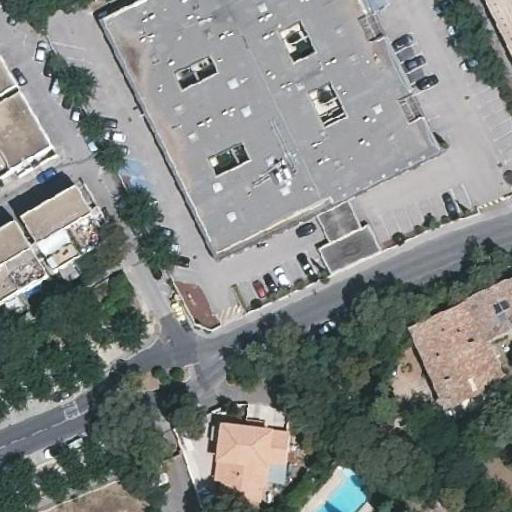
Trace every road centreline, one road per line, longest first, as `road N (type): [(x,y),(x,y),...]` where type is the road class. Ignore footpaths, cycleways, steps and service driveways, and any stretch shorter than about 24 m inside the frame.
road 1 (residential): [(199,361),(437,251),(511,225)]
road 2 (residential): [(199,361),(86,163)]
road 3 (residential): [(86,163),(0,18)]
